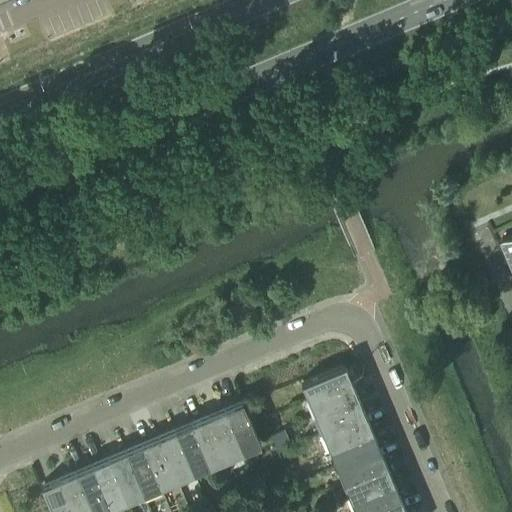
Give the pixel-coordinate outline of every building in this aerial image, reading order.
[(511,231),(502,236),(511,260),(511,259),(511,231)] [(343,363),(300,381),(307,398),(351,380),(343,363)] [(351,380),(307,398),(314,414),(358,396),(351,380)] [(358,396),(314,414),(321,431),(365,413),(358,396)] [(241,398),(224,406),(242,449),(259,442),(241,398)] [(224,406),(207,413),(225,457),(242,449),(224,406)] [(207,413),(190,420),(209,463),(225,457),(207,413)] [(365,413),(321,431),(328,448),(372,430),(365,413)] [(190,420),(174,427),(192,470),(209,463),(190,420)] [(174,427),(157,433),(175,477),(192,470),(174,427)] [(372,430),(328,448),(335,465),(379,447),(372,430)] [(157,433),(140,440),(159,484),(175,477),(157,433)] [(140,440),(124,447),(142,491),(159,484),(140,440)] [(124,447),(107,454),(126,498),(142,491),(124,447)] [(379,447),(335,465),(342,482),(386,463),(379,447)] [(107,454),(91,461),(109,505),(126,498),(107,454)] [(91,461),(74,468),(92,511),(109,505),(91,461)] [(386,463),(342,482),(349,498),(393,480),(386,463)] [(92,511),(74,468),(58,475),(73,511),(92,511)] [(73,511),(58,475),(40,482),(52,511),(73,511)] [(393,480),(349,498),(354,511),(363,511),(400,497),(393,480)] [(406,511),(400,497),(363,511),(406,511)]
